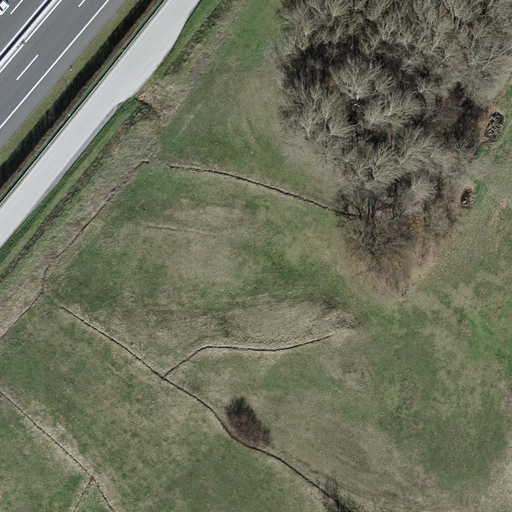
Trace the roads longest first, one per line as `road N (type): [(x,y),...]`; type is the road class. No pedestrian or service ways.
road 1 (unclassified): [(181,0),(0,221)]
road 2 (motorway): [(0,100),(85,0)]
